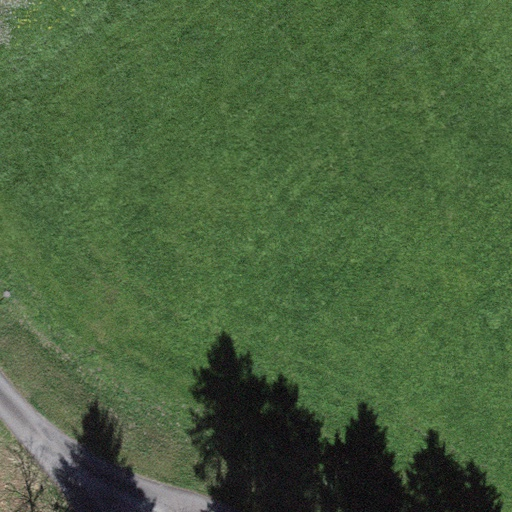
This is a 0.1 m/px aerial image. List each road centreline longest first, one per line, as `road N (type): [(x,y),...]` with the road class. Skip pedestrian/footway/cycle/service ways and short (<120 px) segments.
road 1 (unclassified): [(209,511),(83,479)]
road 2 (unclassified): [(83,479),(0,389)]
